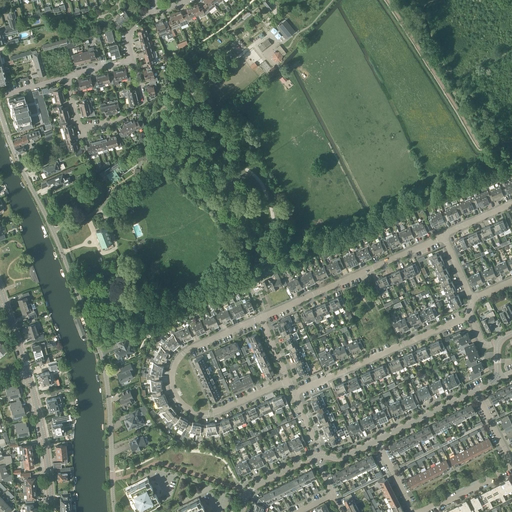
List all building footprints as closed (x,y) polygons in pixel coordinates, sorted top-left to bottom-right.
[(203,5),(205,8),(204,9),(206,13),(208,11),(215,6),(213,3),(210,0),(202,0),(205,3),(203,5)] [(191,6),(195,16),(199,14),(200,17),(205,15),(206,13),(204,9),(203,9),(202,7),(199,8),(197,4),(195,5),(194,5),(192,5),(191,6)] [(185,14),(188,22),(193,20),(192,17),(195,16),(191,6),(188,7),(188,8),(186,9),(188,13),(185,14)] [(13,10),(7,11),(9,19),(8,19),(9,24),(5,26),(5,29),(0,30),(0,36),(6,35),(7,35),(18,32),(17,30),(14,19),(15,18),(13,10)] [(122,26),(120,24),(129,18),(124,10),(118,14),(119,16),(116,19),(117,20),(115,22),(118,26),(116,27),(117,30),(122,26)] [(188,22),(185,14),(182,15),(181,11),(178,12),(178,11),(175,12),(175,13),(179,23),(180,26),(188,23),(188,22)] [(251,14),(249,12),(249,11),(242,17),(244,20),(251,14)] [(172,30),(180,26),(179,23),(175,13),(174,13),(172,14),(169,16),(171,20),(168,21),(172,30)] [(284,19),(278,24),(287,36),(293,30),(284,19)] [(168,39),(173,36),(168,24),(165,26),(163,20),(158,22),(159,22),(155,24),(158,30),(159,33),(160,36),(166,33),(168,39)] [(143,35),(148,34),(145,25),(139,27),(140,30),(137,30),(139,36),(143,35)] [(149,40),(148,34),(143,35),(139,36),(140,39),(139,40),(134,41),(135,44),(146,41),(149,40)] [(6,35),(0,36),(0,44),(5,43),(6,45),(14,43),(13,39),(8,40),(7,37),(6,35)] [(66,38),(42,45),(44,50),(66,44),(67,43),(71,42),(70,37),(66,38)] [(261,51),(271,43),(267,39),(258,46),(261,51)] [(151,46),(149,40),(146,41),(135,44),(135,47),(141,45),(142,46),(142,48),(145,47),(151,46)] [(110,52),(119,49),(117,44),(116,43),(108,45),(110,52)] [(152,51),(151,46),(145,47),(142,48),(143,50),(142,51),(137,53),(138,55),(149,52),(152,51)] [(93,47),(88,48),(88,51),(91,60),(96,58),(96,57),(99,57),(97,49),(94,50),(93,47)] [(119,49),(110,52),(112,58),(119,56),(120,55),(119,49)] [(31,50),(10,57),(11,60),(32,53),(31,50)] [(32,77),(47,74),(40,51),(32,54),(37,73),(32,74),(32,77)] [(157,56),(155,51),(152,51),(149,52),(138,55),(139,58),(144,57),(145,57),(146,60),(149,58),(157,56)] [(272,57),(275,61),(280,60),(282,55),(279,52),(274,52),(272,57)] [(140,64),(141,67),(156,63),(157,63),(158,61),(157,56),(149,58),(146,60),(146,62),(146,63),(140,64)] [(254,62),(250,65),(253,70),(258,66),(254,62)] [(0,78),(5,77),(4,72),(10,71),(9,68),(6,69),(0,70),(0,78)] [(119,70),(121,79),(127,78),(128,80),(131,79),(129,73),(126,74),(125,68),(119,70)] [(149,83),(155,81),(158,80),(157,77),(154,78),(152,68),(143,70),(145,80),(148,80),(149,83)] [(121,79),(119,70),(113,71),(114,77),(112,77),(113,84),(114,85),(117,84),(116,83),(119,83),(118,80),(121,79)] [(101,74),(104,84),(110,82),(110,84),(113,84),(112,77),(109,78),(108,73),(101,74)] [(97,81),(94,82),(96,88),(99,87),(99,88),(105,86),(104,84),(101,74),(96,75),(97,81)] [(84,78),(86,88),(92,87),(93,89),(96,88),(94,82),(91,82),(90,77),(84,78)] [(86,88),(84,78),(78,80),(80,85),(77,86),(78,92),(81,91),(81,89),(86,88)] [(155,81),(149,83),(149,85),(147,86),(149,96),(150,96),(150,98),(151,98),(151,99),(155,98),(155,97),(154,94),(155,94),(154,87),(156,86),(155,81)] [(51,86),(41,89),(43,94),(49,92),(53,94),(54,97),(58,96),(64,94),(62,88),(56,90),(55,87),(51,88),(51,86)] [(125,98),(128,98),(130,97),(137,95),(136,89),(130,91),(129,88),(122,90),(123,93),(124,92),(125,98)] [(38,90),(32,91),(34,97),(36,97),(43,123),(44,122),(45,125),(51,124),(43,94),(40,94),(39,91),(38,90)] [(55,107),(61,106),(60,102),(65,100),(64,94),(58,96),(54,97),(56,103),(54,103),(55,107)] [(26,102),(24,95),(9,99),(10,103),(17,126),(16,126),(17,130),(32,126),(30,119),(31,119),(27,102),(26,102)] [(139,101),(137,95),(130,97),(128,98),(129,103),(127,104),(128,107),(134,105),(133,102),(139,101)] [(160,108),(172,99),(170,96),(158,105),(160,108)] [(80,109),(90,107),(92,106),(90,101),(92,100),(92,97),(82,99),(82,102),(79,103),(80,109)] [(109,104),(111,113),(117,112),(116,106),(119,106),(117,99),(114,100),(114,101),(113,101),(111,100),(108,101),(109,104)] [(111,113),(109,104),(106,104),(105,103),(104,103),(100,104),(101,110),(104,109),(105,115),(111,113)] [(61,106),(55,107),(53,108),(54,111),(56,110),(56,111),(57,112),(58,112),(59,115),(69,113),(67,107),(62,108),(61,106)] [(90,107),(80,109),(82,115),(87,114),(88,117),(95,115),(94,109),(91,110),(90,107)] [(69,113),(59,115),(60,119),(58,120),(59,125),(66,123),(65,120),(70,119),(69,113)] [(133,119),(128,122),(133,131),(138,128),(139,129),(144,126),(141,118),(135,122),(133,119)] [(124,124),(129,133),(133,131),(128,122),(124,124)] [(66,123),(59,125),(60,128),(62,127),(64,133),(73,130),(72,124),(66,126),(66,123)] [(129,133),(124,124),(119,127),(121,131),(119,133),(122,138),(125,137),(124,136),(129,133)] [(46,130),(43,130),(45,137),(50,135),(49,135),(52,134),(51,128),(46,130)] [(31,132),(33,139),(33,140),(38,139),(38,137),(41,136),(39,130),(36,131),(31,132)] [(73,130),(64,133),(65,138),(63,139),(64,142),(70,140),(70,137),(75,136),(73,130)] [(26,134),(21,136),(24,144),(19,146),(19,145),(15,147),(17,154),(21,152),(22,154),(26,152),(25,150),(26,150),(26,149),(29,148),(32,146),(31,143),(34,141),(33,140),(33,139),(28,140),(26,134)] [(107,148),(105,139),(103,139),(102,137),(101,138),(100,135),(98,135),(102,150),(103,152),(108,151),(107,148)] [(21,136),(12,140),(15,147),(19,145),(19,146),(24,144),(21,136)] [(110,137),(110,136),(107,136),(106,136),(107,138),(105,139),(107,148),(113,147),(110,137)] [(110,137),(113,147),(118,145),(118,147),(121,146),(120,140),(117,141),(115,136),(110,137)] [(70,140),(64,142),(59,143),(60,146),(67,145),(69,150),(78,148),(77,142),(71,143),(70,140)] [(98,154),(97,151),(94,142),(89,143),(90,148),(88,149),(90,157),(98,154)] [(84,147),(74,151),(77,156),(86,152),(84,147)] [(149,157),(144,150),(143,148),(134,155),(138,161),(143,157),(145,160),(149,157)] [(44,172),(46,175),(55,171),(55,172),(61,169),(57,160),(49,164),(50,165),(41,168),(43,171),(44,171),(44,172)] [(120,165),(119,166),(117,162),(110,168),(110,167),(105,171),(112,182),(120,177),(119,176),(121,175),(125,173),(122,170),(123,169),(120,165)] [(62,174),(49,180),(46,182),(48,186),(55,183),(56,186),(63,183),(63,185),(71,181),(69,177),(65,179),(62,174)] [(504,181),(502,182),(503,186),(507,194),(509,193),(510,194),(511,193),(511,185),(510,180),(505,183),(504,181)] [(507,194),(503,186),(501,187),(500,185),(495,187),(500,198),(505,196),(504,195),(507,194)] [(500,198),(495,187),(490,189),(491,191),(488,192),(492,201),(494,200),(495,201),(500,198)] [(480,194),(485,205),(490,203),(489,202),(492,201),(488,192),(486,193),(485,191),(480,194)] [(473,199),(477,207),(480,206),(480,207),(485,205),(480,194),(475,196),(476,198),(473,199)] [(465,200),(470,212),(475,209),(475,208),(477,207),(473,199),(471,200),(470,198),(465,200)] [(470,212),(465,200),(460,202),(458,203),(459,205),(462,214),(465,213),(465,214),(470,212)] [(450,207),(455,218),(460,216),(460,215),(462,214),(459,205),(458,203),(455,204),(450,207)] [(444,212),(447,220),(450,219),(450,220),(455,218),(450,207),(445,209),(446,211),(444,212)] [(435,213),(440,225),(445,223),(445,221),(447,220),(444,212),(441,213),(440,211),(435,213)] [(440,225),(435,213),(428,216),(432,227),(435,226),(436,227),(440,225)] [(424,234),(419,223),(417,219),(411,222),(413,227),(417,236),(419,235),(419,236),(424,234)] [(498,221),(503,232),(507,230),(507,229),(510,228),(506,219),(503,220),(503,219),(498,221)] [(423,221),(419,223),(424,234),(428,232),(427,231),(430,230),(426,221),(423,222),(423,221)] [(492,225),(496,234),(499,233),(499,234),(503,232),(498,221),(494,223),(495,224),(492,225)] [(496,234),(492,225),(490,226),(489,225),(485,227),(490,238),(494,236),(494,235),(496,234)] [(100,229),(96,231),(102,246),(106,245),(108,244),(112,243),(106,227),(102,229),(102,228),(100,229)] [(406,229),(410,240),(415,238),(414,237),(417,236),(413,227),(410,228),(410,227),(406,229)] [(490,238),(485,227),(481,229),(482,230),(479,231),(483,240),(486,239),(490,238)] [(410,240),(406,229),(402,231),(399,233),(403,242),(406,241),(406,242),(410,240)] [(472,233),(477,243),(481,242),(481,241),(483,240),(479,231),(477,232),(476,231),(472,233)] [(403,242),(399,233),(397,234),(396,233),(392,235),(397,246),(401,244),(401,243),(403,242)] [(477,243),(472,233),(468,234),(468,235),(466,237),(470,246),(473,244),(473,245),(477,243)] [(397,246),(392,235),(392,234),(386,237),(386,238),(386,239),(385,239),(388,247),(388,246),(389,245),(390,248),(393,246),(393,247),(397,246)] [(470,246),(466,237),(464,238),(463,237),(459,238),(464,249),(468,248),(467,247),(470,246)] [(464,249),(459,238),(455,240),(455,241),(453,242),(455,247),(454,248),(458,257),(462,255),(460,251),(464,249)] [(376,242),(381,253),(385,251),(384,250),(387,249),(383,240),(380,241),(380,240),(376,242)] [(381,253),(376,242),(372,244),(372,245),(370,246),(369,243),(368,243),(374,255),(376,254),(376,255),(381,253)] [(374,255),(368,243),(365,245),(366,247),(363,248),(367,259),(372,257),(371,256),(374,255)] [(367,259),(363,248),(359,250),(356,252),(360,261),(363,260),(363,261),(367,259)] [(360,261),(356,252),(354,253),(354,252),(349,254),(354,265),(358,263),(358,262),(360,261)] [(431,263),(442,259),(440,254),(439,255),(438,252),(429,256),(430,259),(429,259),(431,263)] [(354,265),(349,254),(345,255),(346,256),(343,257),(347,267),(350,265),(350,266),(354,265)] [(332,259),(333,261),(338,272),(342,270),(341,269),(344,268),(339,257),(337,258),(336,257),(332,259)] [(442,259),(431,263),(433,267),(434,267),(435,270),(444,266),(443,263),(444,263),(442,259)] [(511,269),(508,260),(505,261),(505,260),(501,262),(506,273),(510,271),(509,270),(511,269)] [(338,272),(333,261),(329,263),(329,264),(327,265),(331,274),(333,273),(334,274),(338,272)] [(506,273),(501,262),(497,264),(497,265),(495,266),(499,275),(501,274),(502,275),(506,273)] [(408,265),(413,276),(417,275),(417,274),(419,273),(419,272),(421,272),(418,265),(416,266),(415,263),(413,265),(412,264),(408,265)] [(320,267),(325,278),(329,276),(328,275),(331,274),(327,265),(324,266),(324,265),(320,267)] [(402,269),(406,278),(408,277),(409,278),(413,276),(408,265),(404,267),(404,268),(402,269)] [(444,266),(435,270),(436,272),(435,272),(437,277),(448,272),(446,268),(445,268),(444,266)] [(488,268),(493,279),(497,277),(496,276),(499,275),(495,266),(492,267),(492,266),(488,268)] [(325,278),(320,267),(316,269),(313,271),(318,280),(320,279),(320,280),(325,278)] [(493,279),(488,268),(484,270),(484,271),(482,272),(486,281),(488,280),(488,281),(493,279)] [(406,278),(402,269),(399,270),(399,269),(395,271),(399,280),(400,282),(404,280),(403,280),(406,278)] [(318,280),(313,271),(311,272),(311,271),(307,273),(311,284),(316,282),(315,281),(318,280)] [(391,274),(389,275),(391,280),(393,284),(395,283),(396,284),(400,282),(399,280),(395,271),(391,273),(391,274)] [(265,288),(271,286),(272,290),(278,287),(278,286),(282,284),(277,272),(274,273),(276,278),(275,278),(275,279),(269,282),(268,279),(262,281),(265,288)] [(450,276),(448,272),(437,277),(439,281),(440,280),(441,283),(450,279),(449,276),(450,276)] [(479,272),(475,274),(479,285),(484,283),(483,282),(486,281),(482,272),(479,273),(479,272)] [(303,275),(300,276),(304,285),(307,284),(307,285),(311,284),(307,273),(302,274),(303,275)] [(475,287),(479,285),(475,274),(471,276),(468,278),(472,287),(475,286),(475,287)] [(386,275),(382,277),(383,280),(387,288),(391,286),(390,285),(393,284),(391,280),(389,275),(386,276),(386,275)] [(297,277),(293,278),(298,289),(302,288),(302,287),(304,285),(300,276),(298,278),(297,277)] [(387,288),(382,277),(377,279),(378,280),(375,281),(378,286),(376,287),(380,295),(388,291),(387,288)] [(293,278),(289,280),(290,281),(287,282),(291,291),(294,290),(294,291),(298,289),(293,278)] [(443,290),(454,285),(452,281),(451,281),(450,279),(441,283),(442,285),(441,286),(443,290)] [(447,296),(456,292),(455,290),(456,289),(454,285),(443,290),(445,294),(446,293),(447,296)] [(20,306),(28,304),(26,296),(29,295),(28,292),(22,294),(22,297),(21,297),(21,299),(18,300),(20,306)] [(456,292),(447,296),(448,298),(447,299),(449,303),(460,298),(458,294),(457,294),(456,292)] [(334,298),(338,309),(343,307),(342,307),(345,305),(345,304),(346,304),(343,297),(342,298),(341,296),(338,297),(338,296),(334,298)] [(245,298),(241,300),(246,311),(249,310),(249,311),(255,309),(250,298),(246,300),(245,298)] [(327,302),(332,311),(334,310),(334,311),(338,309),(334,298),(329,300),(330,301),(327,302)] [(460,298),(449,303),(451,307),(453,309),(462,305),(461,303),(462,302),(460,298)] [(241,300),(235,303),(236,305),(240,315),(244,313),(244,312),(246,311),(241,300)] [(332,311),(327,302),(325,303),(325,302),(320,304),(325,315),(329,313),(329,312),(332,311)] [(427,308),(432,319),(436,317),(435,316),(438,315),(437,313),(439,312),(434,302),(431,304),(430,305),(431,306),(427,308)] [(28,304),(20,306),(23,313),(26,312),(26,313),(27,313),(29,315),(32,314),(34,318),(37,317),(35,310),(34,311),(33,308),(35,308),(34,303),(32,304),(31,303),(28,304)] [(503,311),(500,313),(505,322),(511,319),(510,314),(510,313),(511,312),(511,310),(508,303),(503,306),(504,309),(503,309),(502,310),(503,311)] [(232,306),(231,304),(228,305),(233,317),(236,316),(236,317),(240,315),(236,305),(232,306)] [(314,308),(318,317),(320,321),(327,318),(325,315),(320,304),(316,306),(317,307),(314,308)] [(222,310),(227,321),(231,319),(231,318),(233,317),(228,305),(225,307),(226,309),(222,310)] [(318,317),(314,308),(312,309),(311,308),(307,310),(312,321),(315,320),(316,323),(320,321),(318,317)] [(432,319),(427,308),(423,309),(423,310),(421,311),(425,321),(427,319),(427,320),(432,319)] [(227,321),(222,310),(218,312),(219,313),(216,314),(220,323),(223,322),(223,323),(227,321)] [(312,321),(307,310),(303,312),(304,313),(301,314),(305,323),(308,322),(308,323),(312,321)] [(220,323),(216,314),(215,311),(212,313),(212,315),(209,316),(214,327),(218,325),(218,324),(220,323)] [(425,321),(421,311),(418,313),(418,312),(414,313),(418,324),(423,323),(422,322),(425,321)] [(487,318),(482,321),(488,332),(494,328),(492,323),(492,322),(495,321),(493,316),(495,315),(492,311),(485,314),(487,318)] [(407,317),(411,326),(414,325),(414,326),(418,324),(414,313),(410,315),(410,316),(407,317)] [(279,330),(290,325),(289,321),(291,320),(289,315),(281,319),(282,321),(278,323),(279,326),(278,326),(279,330)] [(203,320),(207,329),(209,328),(210,329),(214,327),(209,316),(205,318),(206,319),(203,320)] [(411,326),(407,317),(405,318),(404,318),(400,319),(405,330),(409,328),(409,327),(411,326)] [(395,318),(391,320),(396,332),(398,331),(398,332),(401,331),(401,332),(405,330),(400,319),(396,321),(395,318)] [(30,325),(26,326),(31,339),(32,342),(45,338),(43,334),(39,335),(35,323),(36,323),(34,319),(28,321),(30,325)] [(86,336),(81,320),(77,322),(82,337),(86,336)] [(195,320),(189,323),(190,326),(194,335),(196,334),(197,335),(201,333),(196,322),(195,320)] [(207,329),(203,320),(200,321),(200,320),(196,322),(201,333),(205,331),(205,330),(207,329)] [(290,325),(279,330),(281,334),(282,334),(283,336),(292,332),(291,330),(292,330),(290,325)] [(183,328),(188,339),(192,337),(192,336),(194,335),(190,326),(187,327),(187,326),(183,328)] [(188,339),(183,328),(177,330),(178,331),(176,333),(181,341),(183,340),(184,340),(188,339)] [(181,341),(173,329),(170,331),(173,334),(168,337),(176,346),(179,343),(181,341)] [(292,332),(283,336),(285,339),(283,339),(285,343),(296,339),(299,337),(297,331),(292,332)] [(460,339),(462,344),(467,342),(471,340),(470,338),(471,338),(470,335),(469,335),(468,332),(462,335),(460,331),(453,335),(455,340),(460,339)] [(249,342),(258,338),(257,336),(256,333),(247,337),(249,342)] [(176,346),(168,337),(165,341),(162,338),(159,341),(163,344),(170,351),(172,348),(173,349),(176,346)] [(258,338),(249,342),(251,347),(260,343),(259,340),(258,338)] [(352,341),(357,351),(362,350),(361,349),(364,347),(363,346),(364,345),(362,339),(360,340),(360,338),(357,340),(357,339),(352,341)] [(289,350),(298,346),(297,343),(298,343),(296,339),(285,343),(287,348),(288,347),(289,350)] [(126,340),(119,343),(122,349),(115,352),(118,358),(126,355),(126,356),(129,355),(129,354),(130,353),(128,351),(132,349),(130,343),(128,344),(126,340)] [(434,342),(439,353),(443,351),(443,350),(445,349),(441,340),(439,341),(438,340),(434,342)] [(230,344),(234,353),(239,351),(235,341),(232,343),(230,344)] [(350,353),(346,344),(345,341),(341,342),(342,345),(339,346),(344,357),(348,355),(348,354),(350,353)] [(346,344),(350,353),(353,352),(353,353),(357,351),(352,341),(348,342),(349,343),(346,344)] [(439,353),(434,342),(430,344),(430,345),(428,346),(432,355),(434,354),(435,354),(439,353)] [(468,354),(477,350),(477,349),(477,346),(475,346),(474,343),(468,345),(467,342),(462,344),(459,345),(462,350),(466,349),(468,354)] [(32,348),(33,352),(43,349),(42,346),(40,346),(40,343),(34,345),(34,344),(31,345),(32,348)] [(253,352),(262,348),(261,346),(262,346),(260,343),(251,347),(253,352)] [(170,351),(163,344),(161,346),(160,346),(157,351),(168,357),(170,353),(169,353),(170,351)] [(225,346),(230,357),(234,355),(234,353),(230,344),(228,345),(225,346)] [(230,357),(225,346),(222,347),(222,348),(220,349),(224,357),(225,359),(230,357)] [(298,346),(289,350),(290,352),(289,352),(291,357),(302,352),(300,348),(298,346)] [(344,357),(339,346),(335,348),(336,349),(333,350),(337,359),(340,358),(340,359),(344,357)] [(432,355),(428,346),(425,347),(425,346),(421,347),(426,358),(430,357),(429,356),(432,355)] [(426,358),(421,347),(417,349),(417,350),(415,351),(419,360),(421,359),(422,360),(426,358)] [(34,355),(35,358),(45,355),(48,355),(46,348),(43,349),(33,352),(34,355)] [(262,348),(253,352),(256,357),(265,353),(264,350),(263,350),(262,348)] [(219,360),(224,357),(220,349),(218,350),(218,349),(215,350),(219,360)] [(326,352),(325,350),(319,353),(320,356),(320,357),(318,357),(321,364),(323,363),(324,365),(326,364),(327,365),(331,363),(326,352)] [(326,352),(331,363),(335,361),(335,360),(337,359),(333,350),(331,351),(330,350),(326,352)] [(477,350),(468,354),(469,358),(466,360),(469,367),(472,366),(477,364),(475,360),(480,357),(479,354),(480,353),(478,350),(477,351),(477,350)] [(168,357),(157,351),(153,359),(154,359),(163,363),(164,360),(165,361),(168,357)] [(419,360),(415,351),(412,352),(412,351),(408,353),(413,364),(417,362),(416,362),(419,360)] [(302,352),(291,357),(293,361),(294,360),(295,363),(304,359),(303,356),(304,356),(302,352)] [(258,362),(266,358),(266,356),(265,353),(256,357),(258,362)] [(413,364),(408,353),(403,355),(404,356),(401,357),(405,366),(408,365),(408,366),(413,364)] [(45,355),(35,358),(35,361),(36,361),(36,363),(40,362),(41,364),(50,362),(48,357),(46,357),(45,355)] [(197,365),(205,362),(203,356),(196,359),(194,360),(195,364),(196,363),(197,365)] [(405,366),(401,357),(399,358),(399,357),(394,359),(399,370),(403,368),(403,367),(405,366)] [(163,363),(154,359),(153,359),(150,358),(149,361),(152,361),(151,367),(163,370),(163,366),(162,365),(163,363)] [(260,367),(269,363),(268,360),(267,360),(266,358),(258,362),(260,367)] [(304,359),(295,363),(296,365),(295,366),(297,370),(308,365),(306,361),(305,361),(304,359)] [(399,370),(394,359),(390,361),(391,362),(388,363),(392,372),(395,371),(395,372),(399,370)] [(481,361),(477,364),(472,366),(474,371),(471,372),(473,378),(481,375),(479,371),(484,369),(483,366),(484,365),(482,363),(481,361)] [(49,372),(59,369),(57,362),(50,364),(51,367),(48,367),(49,372)] [(198,370),(208,366),(205,362),(197,365),(198,367),(197,368),(198,370)] [(269,363),(260,367),(262,372),(271,368),(270,366),(269,363)] [(127,381),(127,380),(133,377),(130,370),(133,369),(130,364),(123,367),(125,370),(117,374),(121,383),(123,381),(124,382),(124,383),(126,383),(127,383),(127,382),(127,381)] [(378,366),(383,377),(387,375),(389,373),(385,364),(383,365),(383,364),(378,366)] [(308,365),(297,370),(299,374),(300,374),(301,376),(303,375),(304,378),(309,376),(308,373),(310,372),(309,369),(310,369),(308,365)] [(208,366),(198,370),(200,373),(201,375),(210,371),(208,366)] [(372,370),(376,379),(379,378),(379,379),(383,377),(378,366),(374,368),(375,369),(372,370)] [(150,376),(160,377),(161,374),(162,374),(163,370),(151,367),(150,373),(147,373),(146,376),(150,376)] [(271,368),(262,372),(266,379),(272,376),(271,374),(274,373),(272,370),(271,368)] [(376,379),(372,370),(370,371),(369,370),(365,372),(370,383),(374,381),(374,380),(376,379)] [(203,380),(212,376),(210,371),(201,375),(202,377),(202,378),(203,380)] [(51,382),(51,380),(49,372),(39,374),(39,375),(40,379),(40,380),(40,381),(41,381),(42,384),(41,385),(42,385),(47,384),(48,386),(52,385),(51,382)] [(370,383),(365,372),(361,374),(361,375),(359,376),(363,385),(366,384),(366,385),(370,383)] [(244,376),(248,384),(250,383),(250,384),(253,383),(249,373),(244,376)] [(449,375),(454,386),(458,384),(458,383),(460,382),(456,373),(453,374),(449,375)] [(233,377),(234,380),(238,389),(240,388),(243,387),(239,378),(238,375),(233,377)] [(454,386),(449,375),(445,377),(445,378),(443,379),(447,388),(449,387),(450,388),(454,386)] [(160,377),(150,376),(146,376),(146,379),(149,379),(150,385),(155,384),(162,384),(161,379),(161,380),(160,379),(160,377)] [(212,376),(203,380),(204,383),(205,383),(206,385),(214,381),(212,376)] [(248,384),(244,376),(239,378),(243,387),(246,386),(246,385),(248,384)] [(363,385),(359,376),(357,377),(356,376),(352,378),(357,389),(361,387),(360,386),(363,385)] [(346,382),(350,391),(352,390),(353,391),(357,389),(352,378),(348,380),(348,381),(346,382)] [(447,388),(443,379),(440,380),(440,379),(436,381),(441,392),(445,390),(444,389),(447,388)] [(238,389),(234,380),(229,383),(233,392),(236,390),(238,389)] [(207,390),(216,386),(214,381),(206,385),(206,387),(207,390)] [(441,392),(436,381),(432,383),(432,384),(430,385),(434,394),(436,393),(436,394),(441,392)] [(350,391),(346,382),(343,383),(343,382),(339,384),(344,395),(348,393),(347,392),(350,391)] [(8,398),(20,395),(18,388),(17,388),(15,383),(5,386),(7,391),(8,398)] [(152,393),(162,391),(161,388),(162,388),(162,384),(155,384),(150,385),(151,391),(152,391),(152,393)] [(344,395),(339,384),(335,386),(335,387),(333,388),(337,397),(339,396),(340,396),(344,395)] [(434,394),(430,385),(427,386),(427,385),(423,387),(427,398),(432,396),(431,395),(434,394)] [(216,386),(207,390),(208,393),(209,393),(210,395),(218,391),(216,386)] [(427,398),(423,387),(419,389),(419,390),(416,391),(420,400),(423,399),(423,400),(427,398)] [(504,388),(499,390),(504,399),(505,401),(510,398),(504,388)] [(129,389),(121,392),(124,397),(120,399),(123,407),(132,403),(130,398),(132,397),(129,389)] [(499,390),(495,392),(499,401),(504,399),(499,390)] [(162,391),(152,393),(153,396),(152,396),(155,402),(165,397),(164,393),(163,393),(162,391)] [(218,391),(210,395),(211,397),(210,397),(212,400),(221,396),(218,391)] [(313,405),(324,400),(322,396),(324,395),(322,391),(311,396),(312,397),(311,398),(312,400),(311,401),(313,405)] [(499,401),(495,392),(490,395),(494,403),(499,401)] [(280,394),(276,396),(281,407),(285,405),(285,404),(287,403),(283,394),(281,395),(280,394)] [(408,396),(413,407),(417,405),(417,404),(419,403),(415,394),(412,395),(412,394),(408,396)] [(59,396),(58,397),(55,397),(46,400),(45,400),(46,400),(47,404),(47,406),(47,407),(47,406),(48,410),(48,411),(49,411),(49,410),(54,409),(55,414),(59,413),(58,408),(57,404),(61,403),(59,396)] [(272,399),(270,400),(274,409),(275,412),(282,409),(281,407),(276,396),(272,398),(272,399)] [(413,407),(408,396),(404,398),(404,399),(402,400),(406,409),(408,408),(409,409),(413,407)] [(165,397),(155,402),(157,407),(158,407),(159,409),(168,404),(166,402),(167,401),(165,397)] [(20,400),(10,403),(12,409),(11,410),(13,417),(17,416),(18,419),(23,418),(22,414),(25,414),(23,407),(22,407),(20,400)] [(267,400),(263,402),(268,413),(272,411),(272,410),(274,409),(270,400),(268,401),(267,400)] [(324,400),(313,405),(315,409),(316,409),(317,411),(326,407),(325,404),(324,400)] [(406,409),(402,400),(399,401),(399,400),(395,402),(400,413),(404,411),(403,410),(406,409)] [(259,405),(257,406),(261,415),(264,414),(264,415),(268,413),(263,402),(259,404),(259,405)] [(400,413),(395,402),(391,404),(391,405),(388,406),(392,415),(395,414),(395,415),(400,413)] [(164,417),(173,409),(170,405),(169,406),(168,404),(159,409),(161,412),(160,412),(164,417)] [(466,407),(471,415),(476,413),(471,404),(466,407)] [(383,409),(380,410),(385,421),(389,419),(388,418),(391,417),(387,408),(386,405),(382,407),(383,409)] [(254,406),(250,408),(255,419),(259,417),(258,416),(261,415),(257,406),(255,407),(254,406)] [(326,407),(317,411),(318,413),(317,414),(319,418),(329,413),(328,409),(327,410),(326,407)] [(461,409),(466,418),(471,415),(466,407),(461,409)] [(246,411),(244,412),(248,421),(250,420),(251,420),(255,419),(250,408),(246,410),(246,411)] [(173,409),(164,417),(168,421),(169,420),(171,422),(177,414),(175,413),(176,412),(173,409)] [(457,412),(461,420),(466,418),(461,409),(457,412)] [(135,410),(129,413),(131,417),(129,418),(124,420),(127,426),(129,425),(130,428),(135,426),(136,428),(140,426),(139,424),(143,422),(142,418),(139,420),(137,415),(140,414),(138,410),(136,411),(135,410)] [(374,414),(378,423),(380,422),(381,423),(385,421),(380,410),(376,412),(376,413),(374,414)] [(241,412),(237,414),(242,425),(246,423),(245,422),(248,421),(244,412),(241,413),(241,412)] [(329,413),(319,418),(320,422),(321,422),(322,424),(332,420),(335,419),(332,412),(329,413)] [(456,423),(457,425),(462,422),(461,420),(457,412),(452,414),(456,423)] [(56,419),(53,419),(54,423),(55,423),(55,424),(52,424),(51,424),(51,425),(52,425),(52,429),(53,430),(53,431),(54,435),(53,435),(54,435),(57,434),(57,435),(56,435),(57,439),(66,437),(65,432),(63,433),(61,422),(62,422),(63,423),(70,421),(69,418),(70,418),(70,414),(55,417),(56,419)] [(178,428),(184,417),(180,415),(179,416),(177,414),(171,422),(168,426),(171,428),(173,425),(178,428)] [(233,416),(231,418),(235,427),(237,425),(238,426),(242,425),(237,414),(233,415),(233,416)] [(378,423),(374,414),(371,415),(371,414),(367,416),(372,427),(376,425),(375,424),(378,423)] [(447,416),(451,425),(456,423),(452,414),(447,416)] [(511,420),(511,421),(508,415),(502,418),(503,421),(501,422),(504,427),(511,423),(511,420)] [(372,427),(367,416),(363,418),(363,419),(360,420),(364,429),(367,428),(367,429),(372,427)] [(442,419),(446,427),(451,425),(447,416),(442,419)] [(184,417),(178,428),(182,430),(181,434),(184,435),(186,431),(189,421),(187,420),(187,419),(184,417)] [(228,418),(224,419),(228,430),(232,429),(232,428),(235,427),(231,418),(228,419),(228,418)] [(19,422),(15,423),(16,428),(17,435),(29,433),(27,426),(26,426),(25,421),(24,419),(19,420),(19,422)] [(220,422),(217,423),(218,424),(220,433),(223,432),(223,433),(228,430),(224,421),(224,419),(220,421),(220,422)] [(442,419),(437,421),(442,430),(443,432),(444,432),(447,431),(448,430),(446,427),(442,419)] [(324,431),(335,426),(334,422),(333,423),(332,420),(322,424),(324,427),(323,427),(324,431)] [(354,422),(358,433),(363,431),(362,430),(364,429),(360,420),(358,421),(358,420),(354,422)] [(194,434),(197,422),(192,421),(192,422),(189,421),(186,431),(184,435),(188,437),(190,433),(194,434)] [(442,430),(437,421),(432,424),(435,429),(434,429),(433,430),(436,435),(437,434),(437,433),(437,432),(442,430)] [(197,422),(194,434),(200,435),(200,434),(203,434),(203,430),(203,424),(201,424),(201,423),(197,422)] [(358,433),(354,422),(349,424),(350,425),(347,426),(351,435),(354,434),(354,435),(358,433)] [(206,425),(203,424),(203,430),(203,434),(205,435),(205,436),(211,435),(211,427),(210,423),(206,423),(206,425)] [(215,423),(210,423),(211,427),(211,435),(218,434),(217,433),(220,433),(218,424),(217,423),(215,424),(215,423)] [(335,426),(324,431),(326,435),(327,435),(328,437),(342,431),(341,428),(337,430),(335,426)] [(429,426),(424,428),(428,437),(433,434),(433,435),(434,436),(436,435),(433,430),(432,430),(431,430),(429,426)] [(275,428),(268,431),(271,437),(277,434),(275,428)] [(428,437),(424,428),(419,431),(423,439),(424,441),(429,438),(428,437)] [(342,431),(328,437),(329,440),(328,440),(330,445),(331,444),(332,447),(337,445),(336,442),(341,440),(340,437),(346,434),(347,436),(349,435),(347,429),(344,431),(344,430),(342,431)] [(423,439),(419,431),(416,432),(414,433),(416,436),(419,442),(423,439)] [(409,436),(413,444),(414,446),(419,443),(419,442),(416,436),(414,433),(409,436)] [(295,437),(299,448),(304,446),(303,445),(306,444),(302,435),(299,436),(295,437)] [(133,440),(129,442),(133,451),(137,449),(138,450),(143,448),(143,447),(147,445),(143,436),(139,438),(138,437),(133,439),(133,440)] [(409,446),(410,448),(414,446),(413,444),(409,436),(404,438),(409,446)] [(299,448),(295,437),(291,439),(291,440),(288,441),(292,450),(295,449),(295,450),(299,448)] [(409,446),(404,438),(400,440),(404,449),(405,451),(410,448),(409,446)] [(484,441),(488,448),(493,446),(489,438),(484,441)] [(395,443),(399,451),(400,453),(405,451),(404,449),(400,440),(395,443)] [(292,450),(288,441),(286,442),(285,442),(281,443),(286,454),(290,452),(290,451),(292,450)] [(488,448),(484,441),(479,443),(483,451),(488,448)] [(56,451),(66,450),(65,445),(67,445),(67,442),(62,442),(62,445),(56,446),(55,446),(55,449),(56,449),(56,451)] [(286,454),(281,443),(277,445),(278,446),(275,447),(279,456),(282,455),(282,456),(286,454)] [(399,451),(395,443),(390,445),(394,454),(399,451)] [(483,451),(479,443),(474,445),(478,453),(483,451)] [(268,449),(273,460),(277,458),(277,457),(279,456),(275,447),(274,444),(270,446),(271,448),(268,449)] [(20,453),(23,453),(32,451),(32,450),(32,448),(31,448),(31,445),(22,446),(22,445),(19,446),(20,453)] [(478,453),(474,445),(469,448),(473,456),(478,453)] [(473,456),(469,448),(464,450),(468,458),(473,456)] [(273,460),(268,449),(264,451),(265,452),(262,453),(266,462),(269,461),(269,462),(273,460)] [(66,450),(56,451),(56,452),(55,452),(56,455),(57,455),(57,458),(64,457),(64,462),(52,463),(53,468),(61,467),(61,464),(68,463),(67,457),(66,450)] [(266,462),(262,453),(261,450),(257,452),(258,454),(255,455),(260,466),(264,464),(264,463),(266,462)] [(468,458),(464,450),(460,453),(464,461),(468,458)] [(23,453),(20,453),(20,458),(23,458),(24,460),(33,458),(32,457),(33,457),(33,455),(32,454),(32,451),(23,453)] [(1,452),(0,452),(0,461),(11,458),(11,455),(3,456),(1,452)] [(464,461),(460,453),(455,455),(459,463),(464,461)] [(249,459),(253,468),(255,467),(256,468),(260,466),(255,455),(251,457),(251,458),(249,459)] [(377,465),(376,463),(371,455),(366,457),(371,466),(372,467),(372,468),(377,465)] [(459,463),(455,455),(450,458),(454,466),(459,463)] [(249,459),(248,456),(244,458),(245,460),(242,461),(247,472),(251,470),(251,469),(253,468),(249,459)] [(367,470),(372,467),(371,466),(366,457),(362,460),(367,470)] [(0,470),(6,469),(5,465),(11,462),(11,458),(0,461),(0,470)] [(33,458),(24,460),(24,464),(23,464),(24,467),(34,466),(33,462),(34,462),(33,460),(33,459),(33,458)] [(362,472),(367,470),(362,460),(357,462),(362,472)] [(441,462),(445,470),(450,468),(446,460),(441,462)] [(247,472),(242,461),(238,463),(236,465),(236,466),(235,467),(237,473),(239,472),(240,474),(242,473),(243,474),(247,472)] [(357,475),(362,472),(357,462),(352,464),(357,475)] [(445,470),(441,462),(436,465),(440,473),(445,470)] [(352,477),(357,475),(352,464),(347,467),(352,477)] [(440,473),(436,465),(431,467),(435,475),(440,473)] [(347,480),(352,477),(347,467),(342,469),(347,478),(347,480)] [(435,475),(431,467),(426,470),(430,478),(435,475)] [(6,469),(0,470),(0,477),(3,476),(5,481),(12,480),(11,474),(8,474),(6,469)] [(342,480),(347,478),(342,469),(338,472),(342,480)] [(307,472),(311,480),(316,478),(312,470),(307,472)] [(430,478),(426,470),(421,472),(425,480),(430,478)] [(58,480),(70,479),(70,476),(71,475),(70,471),(60,472),(61,473),(58,473),(58,476),(57,477),(58,479),(58,480)] [(128,486),(123,489),(134,511),(145,511),(161,504),(155,493),(156,492),(155,490),(154,487),(152,488),(147,477),(144,472),(126,481),(128,486)] [(311,480),(307,472),(302,475),(306,483),(307,486),(312,483),(311,480)] [(343,482),(342,480),(338,472),(333,474),(338,484),(343,482)] [(425,480),(421,472),(417,475),(421,483),(425,480)] [(306,483),(302,475),(297,477),(301,485),(306,483)] [(421,483),(417,475),(412,477),(416,485),(421,483)] [(301,485),(297,477),(292,479),(297,490),(302,487),(301,485)] [(382,488),(390,484),(387,478),(385,479),(384,477),(378,480),(382,488)] [(416,485),(412,477),(407,480),(411,487),(416,485)] [(292,492),(297,490),(292,479),(287,482),(292,492)] [(503,483),(508,492),(511,489),(511,484),(509,479),(505,481),(506,482),(503,483)] [(282,484),(286,492),(288,495),(292,492),(287,482),(282,484)] [(508,492),(503,483),(497,486),(504,501),(506,501),(503,495),(508,492)] [(286,492),(282,484),(278,487),(282,495),(286,492)] [(390,484),(382,488),(384,493),(392,489),(390,484)] [(504,501),(497,486),(490,490),(495,499),(500,496),(503,502),(504,501)] [(273,489),(278,500),(283,497),(282,495),(278,487),(273,489)] [(278,500),(273,489),(268,492),(273,502),(278,500)] [(387,498),(395,494),(392,489),(384,493),(387,498)] [(495,499),(490,490),(484,493),(491,508),(493,507),(490,501),(495,499)] [(197,495),(196,492),(177,501),(179,506),(174,509),(176,511),(207,511),(206,510),(205,507),(204,508),(199,497),(197,495)] [(263,494),(264,496),(259,498),(266,505),(273,502),(268,492),(263,494)] [(60,504),(70,504),(69,500),(71,500),(71,497),(69,497),(67,497),(67,496),(70,495),(70,493),(61,493),(61,497),(60,498),(61,501),(60,502),(60,504)] [(491,508),(484,493),(477,496),(482,505),(487,503),(490,508),(491,508)] [(346,505),(354,501),(351,494),(345,497),(346,499),(344,500),(346,505)] [(395,494),(387,498),(389,502),(397,499),(395,494)] [(482,505),(477,496),(475,497),(474,496),(470,498),(475,508),(474,509),(475,511),(479,511),(477,508),(482,505)] [(255,503),(254,508),(264,511),(266,505),(259,498),(257,504),(255,503)] [(392,507),(400,504),(397,499),(389,502),(392,507)] [(460,505),(464,511),(468,511),(470,511),(473,511),(473,510),(471,510),(466,500),(462,502),(463,504),(460,505)] [(354,501),(346,505),(349,510),(357,506),(354,501)] [(325,503),(314,509),(315,511),(320,511),(327,508),(325,503)]
